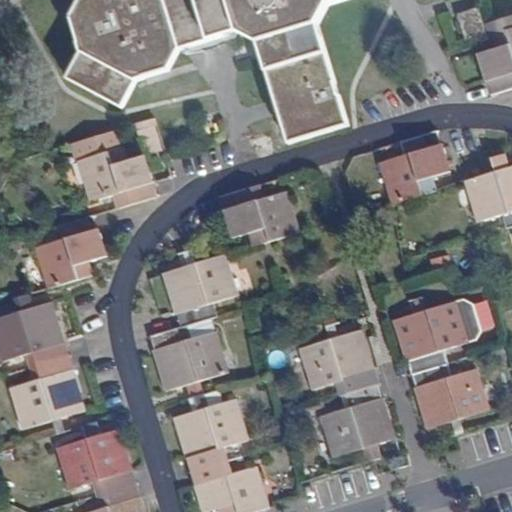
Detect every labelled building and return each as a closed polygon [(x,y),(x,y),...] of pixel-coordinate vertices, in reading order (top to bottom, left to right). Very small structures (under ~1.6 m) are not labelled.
[(329,5),(346,0),(82,0),(74,19),(83,51),(69,81),(123,109),(136,81),(172,71),(168,56),(256,29),(291,145),(349,127),(319,26),(329,5)] [(467,43),(488,37),(484,24),(479,8),(458,14),(467,43)] [(511,29),(497,34),(501,47),(479,54),(486,82),(489,81),(492,94),(511,88),(511,29)] [(79,161),(119,149),(121,148),(116,131),(73,143),(79,161)] [(429,180),(433,179),(451,173),(443,145),(441,145),(437,132),(401,142),(405,156),(381,163),(393,205),(432,193),(429,180)] [(119,209),(155,198),(151,184),(153,184),(145,156),(123,162),(119,149),(79,161),(91,202),(116,195),(119,209)] [(511,168),(467,182),(478,223),(503,215),(508,229),(511,227),(511,168)] [(260,245),(300,233),(287,191),(263,199),(258,186),(222,196),(227,210),(225,210),(234,238),(256,232),(260,245)] [(56,216),(60,227),(83,220),(80,209),(56,216)] [(85,263),(107,257),(99,229),(97,230),(93,217),(83,220),(60,227),(57,227),(61,241),(37,248),(49,289),(89,277),(85,263)] [(183,268),(197,264),(192,250),(179,253),(183,268)] [(214,303),(239,296),(226,255),(197,264),(183,268),(164,274),(176,316),(178,315),(182,328),(188,325),(213,318),(218,316),(214,303)] [(32,368),(68,357),(65,344),(66,343),(53,302),(33,308),(29,295),(19,298),(23,312),(19,313),(16,304),(0,309),(0,348),(4,363),(28,355),(32,368)] [(419,313),(429,310),(425,296),(415,299),(419,313)] [(448,363),(444,351),(469,343),(477,341),(482,332),(473,304),(464,299),(429,310),(419,313),(395,320),(407,362),(410,361),(413,373),(448,363)] [(193,338),(216,331),(213,318),(188,325),(193,338)] [(199,382),(229,373),(216,331),(193,338),(188,325),(182,328),(166,332),(152,337),(156,350),(154,350),(167,392),(191,384),(199,382)] [(342,396),(378,386),(374,371),(375,371),(363,330),(301,349),(312,390),(338,383),(342,396)] [(62,419),(86,411),(74,370),(72,370),(68,357),(32,368),(36,382),(12,390),(24,430),(52,421),(62,419)] [(461,420),(490,411),(478,369),(452,376),(448,363),(413,373),(417,388),(416,389),(428,430),(452,423),(461,420)] [(195,398),(203,395),(199,382),(191,384),(195,398)] [(384,442),(396,439),(384,398),(382,398),(378,386),(342,396),(346,410),(321,417),(333,457),(370,447),(376,445),(384,442)] [(228,461),(224,448),(249,441),(237,399),(224,403),(221,390),(203,395),(195,398),(190,399),(193,412),(175,418),(187,459),(189,459),(193,472),(228,461)] [(56,434),(66,431),(62,419),(52,421),(56,434)] [(456,436),(465,433),(461,420),(452,423),(456,436)] [(88,439),(96,436),(92,423),(84,425),(88,439)] [(505,427),(484,433),(489,452),(511,446),(505,427)] [(98,495),(135,484),(131,471),(132,470),(120,429),(96,436),(88,439),(58,448),(70,489),(95,483),(98,495)] [(384,442),(376,445),(381,459),(389,457),(384,442)] [(376,445),(370,447),(374,461),(381,459),(376,445)] [(227,511),(256,511),(270,508),(257,467),(232,474),(228,461),(193,472),(196,485),(195,485),(203,511),(209,511),(226,507),(227,511)] [(364,472),(305,481),(309,505),(368,496),(364,472)] [(145,511),(141,497),(139,497),(135,484),(98,495),(103,509),(91,511),(145,511)]
